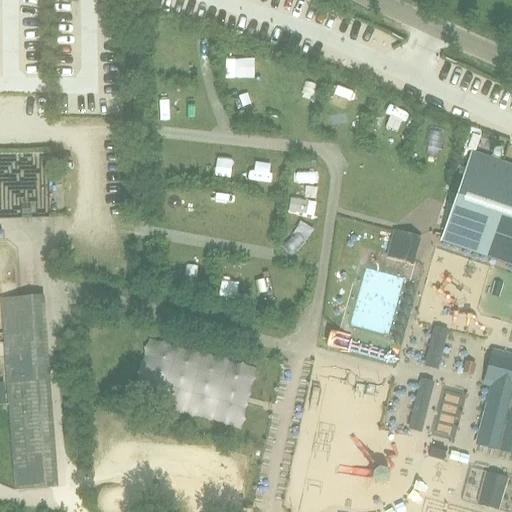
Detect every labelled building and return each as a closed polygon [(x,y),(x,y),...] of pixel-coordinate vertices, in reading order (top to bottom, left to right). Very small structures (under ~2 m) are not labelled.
[(196,63),(196,39),(160,39),(160,63),(196,63)] [(305,106),(310,85),(278,79),(274,100),(305,106)] [(358,111),(364,87),(339,81),(333,105),(358,111)] [(258,93),(238,93),(238,108),(258,108),(258,93)] [(382,121),(404,126),(409,104),(388,99),(382,121)] [(202,118),(201,104),(174,105),(175,119),(202,118)] [(447,150),(454,129),(433,121),(426,143),(447,150)] [(470,145),(483,146),(483,128),(470,128),(470,145)] [(212,147),(184,147),(185,172),(213,171),(212,147)] [(511,170),(469,156),(441,238),(511,262),(511,170)] [(288,177),(316,185),(322,167),(293,158),(288,177)] [(171,223),(195,224),(196,202),(172,202),(171,223)] [(267,224),(284,229),(289,211),(272,206),(267,224)] [(255,250),(284,252),(286,233),(256,231),(255,250)] [(411,266),(419,239),(399,233),(391,260),(411,266)] [(311,255),(311,235),(290,235),(289,255),(311,255)] [(190,258),(190,283),(211,282),(210,258),(190,258)] [(479,262),(474,276),(487,280),(491,267),(479,262)] [(304,277),(287,274),(282,294),(300,297),(304,277)] [(437,282),(453,311),(467,303),(452,274),(437,282)] [(226,297),(248,298),(249,276),(227,275),(226,297)] [(34,297),(0,300),(0,315),(13,491),(47,489),(34,297)] [(100,355),(117,353),(115,325),(98,326),(100,355)] [(447,332),(434,329),(423,369),(437,372),(447,332)] [(482,385),(491,388),(511,392),(511,354),(491,349),(482,385)] [(216,381),(232,381),(232,356),(216,356),(216,381)] [(250,380),(275,386),(281,363),(256,357),(250,380)] [(421,434),(433,385),(421,382),(408,431),(421,434)] [(177,386),(170,415),(185,419),(193,391),(177,386)] [(511,453),(511,392),(491,388),(476,445),(511,453)] [(218,405),(214,428),(233,431),(237,409),(218,405)] [(242,435),(264,443),(275,415),(252,407),(242,435)] [(101,436),(123,436),(123,417),(101,417),(101,436)] [(184,464),(186,433),(163,432),(162,463),(184,464)] [(225,479),(231,450),(214,447),(208,476),(225,479)] [(264,482),(270,452),(251,448),(245,478),(264,482)] [(371,463),(382,477),(392,469),(381,455),(371,463)] [(111,483),(134,479),(130,459),(107,463),(111,483)] [(372,477),(371,465),(347,466),(347,478),(372,477)] [(508,478),(485,472),(477,505),(499,511),(508,478)]
